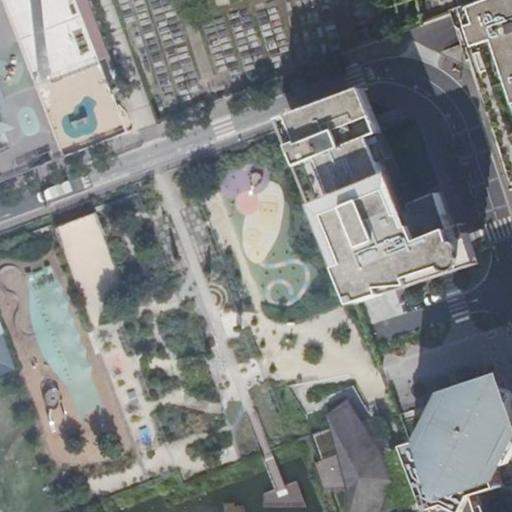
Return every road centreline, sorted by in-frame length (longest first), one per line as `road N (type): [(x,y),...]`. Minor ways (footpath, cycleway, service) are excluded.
road 1 (residential): [(511,266),(462,117),(425,78),(392,73),(356,78),(0,210)]
road 2 (residential): [(511,288),(373,335)]
